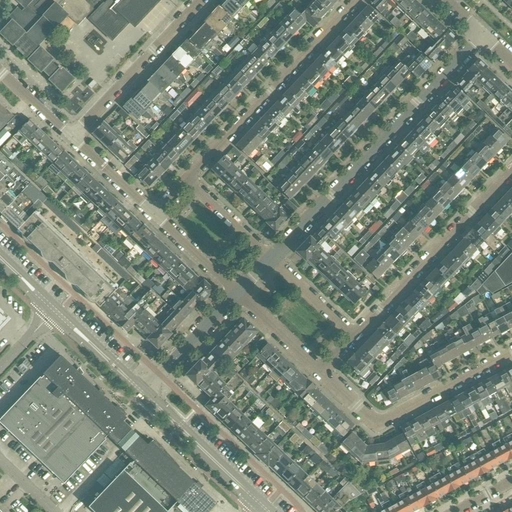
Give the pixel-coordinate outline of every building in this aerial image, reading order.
[(37,47),(56,28),(67,16),(67,15),(78,26),(94,9),(92,8),(99,1),(103,5),(89,19),(111,40),(129,22),(134,27),(159,0),(41,0),(40,1),(39,0),(16,0),(25,8),(22,12),(17,8),(8,18),(12,22),(1,34),(12,45),(13,45),(17,49),(16,50),(17,50),(24,57),(25,56),(29,60),(29,61),(41,72),(42,71),(51,79),(50,81),(62,92),(73,80),(61,69),(62,69),(59,66),(58,67),(51,61),(52,60),(40,49),(37,47)] [(230,0),(225,0),(220,6),(233,19),(237,14),(239,14),(238,16),(245,19),(248,16),(230,0)] [(246,0),(230,0),(248,16),(250,14),(247,8),(244,9),(244,7),(249,2),(246,0)] [(328,0),(314,0),(314,1),(327,13),(332,8),(331,7),(333,5),(328,0)] [(383,6),(388,0),(372,0),(369,3),(380,14),(385,9),(386,8),(383,6)] [(402,0),(396,7),(404,14),(416,2),(413,0),(402,0)] [(314,1),(307,8),(319,20),(321,17),(322,18),(327,13),(314,1)] [(404,14),(412,22),(424,9),(419,4),(418,5),(416,2),(404,14)] [(271,7),(267,3),(260,10),(265,14),(271,7)] [(220,6),(212,15),(231,33),(234,31),(231,25),(229,25),(228,24),(233,19),(220,6)] [(360,13),(360,14),(372,25),(377,20),(380,23),(382,20),(368,6),(365,9),(365,8),(360,13)] [(307,8),(300,15),(300,16),(306,22),(312,28),(318,23),(317,22),(319,20),(307,8)] [(294,9),(286,17),(298,29),(300,26),(301,27),(306,22),(300,16),(300,15),(294,9)] [(412,22),(420,29),(432,17),(429,15),(430,14),(424,9),(412,22)] [(372,25),(360,14),(359,15),(354,19),(355,20),(353,22),(364,33),(372,25)] [(212,15),(204,23),(217,35),(222,30),(223,31),(223,33),(229,36),(231,33),(212,15)] [(286,17),(279,25),(292,37),(297,32),(296,31),(298,29),(286,17)] [(390,23),(393,26),(398,21),(395,17),(390,23)] [(420,29),(428,37),(440,24),(435,19),(434,20),(432,17),(420,29)] [(398,21),(393,26),(397,29),(402,24),(398,21)] [(346,28),(345,29),(357,41),(364,33),(353,22),(351,24),(350,24),(346,28)] [(204,23),(196,31),(216,50),(224,57),(226,55),(217,47),(215,41),(213,42),(212,40),(217,35),(204,23)] [(428,37),(436,44),(447,32),(445,30),(446,29),(440,24),(428,37)] [(279,25),(272,33),(284,44),(286,42),(287,42),(292,37),(279,25)] [(340,35),(338,38),(350,49),(357,41),(345,29),(344,30),(340,35)] [(196,31),(188,40),(201,52),(205,47),(207,48),(207,50),(212,52),(221,61),(224,57),(216,50),(196,31)] [(448,31),(447,32),(436,44),(431,50),(428,47),(423,53),(434,63),(439,58),(437,56),(443,49),(445,51),(456,39),(448,31)] [(395,32),(387,40),(390,43),(398,34),(395,32)] [(406,37),(409,40),(414,35),(411,32),(406,37)] [(272,33),(265,40),(278,52),(283,47),(282,46),(284,44),(272,33)] [(401,35),(394,43),(400,48),(407,41),(401,35)] [(414,35),(409,40),(413,44),(418,38),(414,35)] [(239,41),(234,37),(226,45),(230,49),(234,46),(239,41)] [(331,44),(330,45),(343,56),(346,52),(347,52),(349,53),(352,50),(350,49),(338,38),(336,40),(335,39),(331,44)] [(188,40),(180,48),(200,67),(202,65),(199,58),(197,59),(196,57),(201,52),(188,40)] [(265,40),(258,48),(270,59),(272,57),(273,58),(278,52),(265,40)] [(387,40),(380,47),(383,50),(390,43),(387,40)] [(417,48),(421,51),(426,46),(422,42),(417,48)] [(400,48),(394,43),(387,51),(392,56),(400,48)] [(238,45),(232,51),(236,55),(242,48),(238,45)] [(326,51),(324,53),(337,65),(340,62),(338,61),(343,56),(330,45),(330,46),(329,46),(325,50),(326,51)] [(383,50),(380,47),(373,55),(376,58),(383,50)] [(180,48),(172,57),(185,69),(189,65),(190,67),(197,69),(200,67),(180,48)] [(258,48),(251,55),(264,67),(268,64),(267,62),(270,59),(258,48)] [(236,55),(232,51),(225,59),(229,62),(236,55)] [(317,59),(316,60),(328,72),(333,67),(336,70),(338,67),(337,65),(324,53),(322,55),(321,55),(317,59)] [(413,55),(410,58),(424,71),(426,69),(428,69),(431,66),(430,64),(431,64),(420,53),(416,57),(413,55)] [(251,55),(244,62),(256,74),(259,71),(260,71),(264,67),(251,55)] [(408,56),(401,64),(406,68),(405,69),(410,73),(416,79),(417,78),(419,79),(422,76),(421,74),(424,71),(410,58),(408,56)] [(172,57),(164,65),(184,84),(186,82),(183,75),(181,73),(185,69),(172,57)] [(383,61),(380,58),(373,65),(376,69),(383,61)] [(311,66),(309,68),(321,79),(328,72),(316,60),(315,61),(311,66)] [(463,92),(485,69),(487,68),(478,60),(467,72),(469,73),(463,80),(461,78),(455,84),(463,92)] [(391,69),(402,79),(405,77),(407,77),(410,73),(405,69),(406,68),(401,64),(399,61),(391,69)] [(244,62),(237,70),(250,82),(254,78),(253,77),(256,74),(244,62)] [(164,65),(156,74),(169,86),(174,81),(175,82),(175,84),(182,86),(184,84),(164,65)] [(203,71),(207,74),(213,68),(209,65),(203,71)] [(223,71),(221,70),(218,67),(211,73),(216,78),(223,71)] [(302,75),(301,76),(314,87),(321,79),(309,68),(307,71),(306,70),(302,75)] [(391,69),(384,76),(397,88),(400,85),(400,82),(402,79),(391,69)] [(472,100),(482,88),(495,75),(489,70),(488,71),(485,69),(463,92),(472,100)] [(237,70),(230,77),(242,89),(245,86),(246,86),(250,82),(237,70)] [(345,73),(349,77),(354,81),(357,78),(349,70),(345,73)] [(201,73),(196,79),(199,83),(205,76),(201,73)] [(156,74),(148,82),(167,101),(168,101),(170,99),(167,92),(165,93),(164,91),(169,86),(156,74)] [(482,88),(490,96),(501,84),(499,81),(500,80),(495,75),(482,88)] [(209,76),(204,81),(209,86),(214,81),(209,76)] [(297,82),(295,84),(306,95),(314,87),(301,76),(300,77),(300,76),(296,81),(297,82)] [(384,76),(377,84),(388,94),(390,92),(393,92),(397,88),(384,76)] [(230,77),(223,85),(236,97),(240,93),(239,91),(242,89),(230,77)] [(354,81),(349,77),(342,85),(346,89),(354,81)] [(199,83),(196,79),(190,86),(193,89),(199,83)] [(94,80),(88,86),(91,90),(97,84),(94,80)] [(209,86),(204,81),(200,86),(205,90),(209,86)] [(148,82),(140,91),(153,103),(158,98),(159,99),(159,101),(165,103),(167,101),(148,82)] [(374,87),(370,92),(382,103),(386,100),(386,97),(388,94),(377,84),(376,82),(372,86),(374,87)] [(288,90),(287,91),(299,103),(306,95),(295,84),(292,86),(287,90),(288,90)] [(498,103),(499,102),(510,90),(505,85),(504,86),(501,84),(490,96),(486,100),(489,103),(493,99),(498,103)] [(223,85),(216,92),(228,104),(231,101),(232,101),(236,97),(223,85)] [(448,94),(461,106),(466,111),(469,108),(466,105),(470,101),(455,87),(452,87),(450,90),(450,92),(448,94)] [(180,96),(183,99),(191,91),(187,88),(179,96),(180,96)] [(341,88),(336,94),(339,97),(344,91),(341,88)] [(196,90),(190,96),(194,99),(195,100),(201,95),(196,90)] [(499,102),(507,109),(511,103),(511,91),(510,90),(499,102)] [(140,91),(132,99),(151,118),(154,116),(151,109),(149,110),(148,108),(153,103),(140,91)] [(282,97),(280,99),(292,110),(297,115),(300,111),(295,107),(299,103),(287,91),(286,92),(281,96),(282,97)] [(216,92),(209,99),(222,112),(226,108),(225,106),(228,104),(216,92)] [(339,97),(336,94),(335,92),(327,100),(332,104),(339,97)] [(370,92),(363,99),(374,110),(376,107),(379,107),(382,103),(370,92)] [(443,97),(440,100),(454,114),(461,106),(448,94),(446,97),(443,97)] [(337,103),(339,105),(340,106),(348,98),(345,95),(337,103)] [(172,105),(175,108),(183,99),(180,96),(172,105)] [(151,118),(132,99),(124,108),(137,120),(142,115),(143,115),(142,118),(149,120),(151,118)] [(209,99),(202,107),(214,118),(217,116),(218,116),(222,112),(209,99)] [(273,106),(272,107),(284,118),(292,110),(280,99),(278,102),(277,101),(273,106)] [(319,107),(321,109),(324,112),(327,109),(332,104),(327,100),(326,99),(319,107)] [(363,99),(355,107),(368,118),(372,115),(371,112),(374,110),(363,99)] [(436,107),(434,109),(449,123),(456,116),(454,114),(440,100),(436,104),(436,107)] [(0,130),(6,124),(13,116),(0,103),(0,130)] [(183,103),(176,111),(180,114),(187,106),(183,103)] [(337,103),(330,111),(333,113),(332,113),(339,105),(337,103)] [(510,113),(511,114),(511,103),(507,109),(503,113),(506,117),(508,115),(508,116),(510,114),(510,113)] [(487,115),(490,112),(490,111),(482,104),(479,107),(487,115)] [(202,107),(195,114),(208,127),(211,123),(211,121),(214,118),(202,107)] [(268,113),(265,115),(279,127),(281,125),(280,123),(284,118),(272,107),(271,107),(267,112),(268,113)] [(355,107),(349,114),(360,125),(362,122),(365,122),(368,118),(355,107)] [(429,112),(426,115),(440,129),(444,124),(446,126),(449,123),(434,109),(432,112),(429,112)] [(180,114),(176,111),(169,118),(173,121),(180,114)] [(474,119),(478,123),(484,117),(483,114),(481,111),(476,117),(474,119)] [(487,115),(495,122),(498,119),(490,112),(487,115)] [(195,114),(188,122),(200,133),(203,131),(204,131),(208,127),(195,114)] [(349,114),(342,122),(354,133),(357,129),(357,127),(360,125),(349,114)] [(258,121),(258,122),(270,134),(275,129),(276,130),(279,127),(265,115),(263,117),(263,116),(258,121)] [(305,123),(307,125),(310,127),(317,120),(315,117),(312,115),(305,123)] [(422,122),(420,124),(433,136),(440,129),(426,115),(422,119),(422,122)] [(8,125),(12,130),(13,130),(12,129),(19,122),(19,123),(20,122),(13,116),(6,124),(8,125)] [(325,121),(323,118),(320,121),(325,127),(328,123),(325,121)] [(495,122),(502,130),(506,126),(498,119),(495,122)] [(18,132),(27,140),(38,128),(29,120),(18,132)] [(341,121),(334,128),(346,139),(348,137),(351,137),(354,133),(342,122),(341,121)] [(472,121),(467,127),(471,130),(476,125),(472,121)] [(97,139),(100,141),(112,129),(104,122),(92,134),(93,135),(93,136),(95,139),(97,139)] [(151,128),(148,131),(151,133),(154,129),(159,125),(156,122),(151,128)] [(188,122),(181,129),(194,142),(197,138),(197,136),(200,133),(188,122)] [(253,128),(251,130),(262,141),(270,134),(258,122),(257,123),(256,123),(252,127),(253,128)] [(415,126),(412,130),(425,143),(428,139),(430,141),(434,137),(433,136),(420,124),(418,126),(415,126)] [(12,130),(8,125),(0,133),(0,146),(10,135),(7,132),(12,130)] [(510,137),(511,137),(511,135),(511,132),(509,130),(506,126),(502,130),(510,137)] [(325,135),(326,136),(340,148),(343,144),(343,142),(346,139),(334,128),(332,127),(325,135)] [(467,127),(460,134),(464,137),(471,130),(467,127)] [(27,140),(35,148),(46,136),(38,128),(27,140)] [(141,128),(138,132),(146,139),(149,135),(141,128)] [(103,146),(107,150),(119,136),(112,129),(100,141),(103,144),(103,146)] [(181,129),(174,136),(186,148),(189,145),(190,145),(194,142),(181,129)] [(497,129),(489,137),(502,148),(502,147),(503,148),(507,143),(506,142),(509,140),(497,129)] [(244,137),(243,138),(255,149),(262,141),(251,130),(249,133),(248,132),(244,136),(244,137)] [(406,139),(419,152),(423,155),(427,151),(422,146),(425,143),(412,130),(408,134),(408,137),(406,139)] [(460,134),(453,142),(457,145),(464,137),(460,134)] [(471,134),(464,142),(467,145),(474,137),(471,134)] [(35,148),(44,156),(55,144),(46,136),(35,148)] [(112,153),(115,156),(127,144),(119,136),(107,150),(110,153),(112,153)] [(153,136),(148,141),(151,144),(156,139),(153,136)] [(174,136),(166,144),(179,156),(179,155),(181,155),(184,152),(184,151),(186,148),(174,136)] [(322,138),(318,142),(332,155),(334,152),(336,152),(340,148),(326,136),(323,140),(322,138)] [(489,137),(482,145),(494,156),(496,153),(497,154),(501,149),(502,148),(489,137)] [(255,149),(243,138),(242,138),(238,143),(238,144),(236,146),(248,157),(255,149)] [(401,141),(398,145),(411,158),(414,154),(416,156),(419,152),(406,139),(404,141),(401,141)] [(447,149),(450,152),(451,152),(457,145),(453,142),(451,140),(444,147),(447,149)] [(151,144),(148,141),(141,148),(144,151),(151,144)] [(301,141),(295,148),(298,152),(305,145),(301,141)] [(316,147),(313,151),(326,163),(329,159),(329,157),(332,155),(318,142),(315,146),(316,147)] [(284,147),(288,151),(289,149),(292,147),(288,143),(284,147)] [(44,156),(52,164),(63,152),(55,144),(44,156)] [(127,144),(115,156),(118,159),(118,160),(120,163),(122,163),(123,163),(135,151),(127,144)] [(166,144),(159,152),(172,163),(174,161),(176,160),(178,158),(178,156),(179,156),(166,144)] [(394,152),(392,154),(405,167),(409,163),(407,162),(411,158),(398,145),(394,149),(394,152)] [(482,145),(475,152),(487,164),(488,163),(492,159),(492,158),(494,156),(482,145)] [(0,150),(5,156),(9,152),(3,147),(0,150)] [(229,152),(237,159),(241,155),(233,148),(229,152)] [(450,152),(447,149),(440,157),(443,159),(450,152)] [(460,152),(457,150),(450,157),(452,160),(460,152)] [(308,153),(304,157),(317,170),(320,167),(322,167),(326,163),(313,151),(309,155),(308,153)] [(52,164),(60,172),(72,159),(69,155),(66,155),(63,152),(52,164)] [(159,152),(152,159),(165,172),(169,168),(169,166),(172,163),(159,152)] [(475,152),(468,160),(479,171),(481,169),(482,169),(486,165),(487,164),(475,152)] [(0,180),(13,167),(0,154),(0,180)] [(136,154),(126,165),(124,166),(129,171),(141,158),(136,154)] [(387,156),(383,160),(397,173),(400,169),(402,170),(405,167),(392,154),(390,156),(387,156)] [(245,159),(241,155),(237,159),(236,160),(240,164),(245,159)] [(277,155),(270,163),(273,166),(281,158),(277,155)] [(220,178),(231,166),(227,161),(229,159),(225,156),(212,170),(214,172),(214,174),(218,178),(220,178)] [(273,166),(270,163),(262,156),(255,164),(265,173),(267,173),(273,166)] [(11,161),(16,166),(20,163),(14,157),(11,161)] [(302,162),(299,166),(312,178),(315,174),(315,172),(317,170),(304,157),(301,161),(302,162)] [(57,175),(65,182),(79,167),(76,165),(76,162),(72,159),(60,172),(57,175)] [(152,159),(145,167),(157,179),(160,176),(161,176),(165,172),(152,159)] [(380,167),(378,169),(391,182),(395,178),(393,176),(397,173),(383,160),(380,164),(380,167)] [(468,160),(460,168),(472,179),(473,178),(473,179),(478,174),(477,173),(479,171),(468,160)] [(20,163),(16,166),(22,172),(26,168),(20,163)] [(436,167),(432,163),(427,168),(432,172),(436,167)] [(223,182),(227,186),(239,173),(231,166),(220,178),(223,180),(223,182)] [(294,168),(290,172),(303,184),(306,182),(308,182),(312,178),(299,166),(295,170),(294,168)] [(0,200),(8,191),(12,194),(26,179),(13,167),(0,180),(0,200)] [(72,190),(88,173),(84,170),(82,170),(79,167),(65,182),(72,190)] [(157,179),(145,167),(140,172),(138,170),(134,175),(144,185),(145,184),(149,188),(152,184),(154,184),(156,181),(156,180),(157,180),(157,179)] [(460,168),(453,176),(465,187),(467,184),(467,185),(472,180),(472,179),(460,168)] [(373,172),(370,175),(383,188),(386,184),(388,185),(391,182),(378,169),(375,172),(373,172)] [(288,177),(284,181),(297,193),(301,189),(301,187),(303,184),(290,172),(286,176),(288,177)] [(34,183),(38,180),(39,178),(33,173),(28,178),(34,183)] [(80,197),(83,193),(94,182),(92,179),(91,177),(88,173),(72,190),(80,197)] [(233,190),(236,193),(247,180),(239,173),(227,186),(231,190),(233,190)] [(435,173),(427,181),(431,184),(438,176),(435,173)] [(366,182),(364,184),(377,197),(380,193),(382,195),(386,191),(383,188),(370,175),(366,179),(366,182)] [(453,176),(446,183),(458,195),(459,194),(463,189),(462,189),(465,187),(453,176)] [(15,227),(17,230),(33,213),(34,213),(43,203),(47,199),(30,183),(26,179),(12,194),(8,191),(0,200),(0,213),(1,214),(15,227)] [(38,180),(34,183),(42,191),(48,185),(43,180),(40,182),(38,180)] [(238,197),(243,201),(255,188),(247,180),(236,193),(238,195),(238,197)] [(297,193),(284,181),(281,185),(279,183),(276,187),(289,200),(292,197),(294,197),(297,193)] [(431,184),(427,181),(421,188),(424,191),(431,184)] [(83,193),(80,197),(88,204),(91,201),(103,188),(99,184),(97,184),(94,182),(83,193)] [(435,188),(438,191),(450,202),(452,200),(453,200),(457,196),(458,195),(446,183),(443,187),(439,183),(435,188)] [(359,187),(355,190),(373,207),(378,202),(375,199),(377,197),(364,184),(361,187),(359,187)] [(411,186),(404,194),(408,197),(415,190),(411,186)] [(91,201),(98,208),(109,196),(107,194),(107,191),(103,188),(91,201)] [(249,205),(251,208),(263,195),(255,188),(243,201),(247,205),(249,205)] [(44,192),(50,198),(53,194),(47,189),(44,192)] [(352,196),(350,199),(363,212),(366,214),(373,207),(355,190),(352,194),(352,196)] [(393,198),(397,201),(401,205),(408,197),(404,194),(400,190),(393,198)] [(438,191),(431,199),(443,210),(444,209),(449,205),(448,204),(450,202),(438,191)] [(502,198),(501,199),(511,210),(511,194),(509,192),(507,194),(506,194),(501,198),(502,198)] [(254,212),(258,216),(271,203),(263,195),(251,208),(254,210),(254,212)] [(103,218),(106,215),(118,202),(115,199),(112,199),(109,196),(98,208),(99,209),(97,211),(103,218)] [(43,203),(77,235),(80,231),(47,199),(43,203)] [(345,202),(341,205),(354,218),(358,214),(359,215),(363,212),(350,199),(347,201),(345,202)] [(431,199),(424,206),(436,217),(438,215),(438,216),(443,211),(442,211),(443,210),(431,199)] [(496,205),(494,208),(506,219),(511,211),(511,210),(501,199),(500,200),(495,205),(496,205)] [(57,205),(65,212),(70,207),(67,204),(64,204),(61,201),(57,205)] [(288,201),(284,205),(292,213),(296,209),(288,201)] [(390,208),(390,209),(394,212),(401,205),(397,201),(390,208)] [(106,215),(114,222),(125,211),(122,208),(122,205),(118,202),(106,215)] [(266,223),(266,224),(281,209),(280,208),(278,210),(271,203),(258,216),(262,220),(264,220),(267,222),(266,223)] [(338,211),(335,214),(349,226),(352,223),(351,221),(354,218),(341,205),(338,209),(338,211)] [(424,206),(417,214),(429,226),(430,225),(434,220),(433,220),(436,217),(424,206)] [(487,214),(486,215),(498,226),(506,219),(494,208),(492,210),(491,209),(487,214)] [(281,209),(266,224),(273,230),(276,230),(288,218),(283,213),(284,212),(281,209)] [(394,212),(390,209),(383,216),(387,219),(394,212)] [(114,222),(121,229),(134,216),(130,213),(128,213),(125,211),(114,222)] [(398,211),(391,219),(394,222),(402,215),(401,214),(398,211)] [(101,307),(113,294),(116,291),(34,213),(33,213),(17,230),(23,235),(22,236),(23,237),(23,239),(24,240),(25,241),(26,242),(27,243),(28,243),(29,244),(30,244),(31,245),(32,244),(42,253),(41,254),(42,255),(42,257),(43,258),(43,259),(44,260),(45,261),(46,261),(48,262),(49,262),(50,263),(51,262),(66,276),(65,277),(66,278),(66,279),(67,281),(68,282),(69,283),(70,284),(71,284),(72,285),(73,285),(75,286),(75,285),(85,294),(84,295),(85,296),(85,297),(86,299),(87,300),(88,301),(89,302),(90,302),(91,303),(92,303),(94,304),(94,303),(100,308),(101,307)] [(331,217),(327,220),(340,233),(344,229),(345,230),(349,226),(335,214),(333,216),(331,217)] [(410,218),(408,220),(421,233),(423,231),(424,231),(428,227),(429,226),(417,214),(412,219),(410,218)] [(481,221),(479,223),(491,234),(498,226),(486,215),(485,216),(481,220),(481,221)] [(73,220),(80,227),(83,224),(84,223),(77,216),(73,220)] [(121,229),(129,237),(140,225),(137,222),(137,220),(134,216),(121,229)] [(391,219),(384,227),(387,230),(394,222),(391,219)] [(407,225),(402,230),(414,241),(415,240),(420,236),(419,235),(421,233),(408,220),(407,219),(404,222),(407,225)] [(324,226),(321,229),(329,236),(329,237),(334,242),(338,238),(336,236),(340,233),(327,220),(324,224),(324,226)] [(472,230),(484,242),(491,234),(479,223),(477,225),(476,225),(472,229),(472,230)] [(83,224),(80,227),(86,233),(89,229),(83,224)] [(133,247),(137,244),(149,231),(144,226),(143,227),(140,225),(129,237),(126,240),(133,247)] [(384,227),(376,235),(380,238),(388,230),(387,230),(384,227)] [(305,261),(307,259),(329,236),(321,229),(309,241),(308,240),(297,252),(298,254),(299,254),(304,260),(304,261),(305,261)] [(402,230),(395,237),(406,248),(408,246),(409,247),(414,242),(413,242),(414,241),(402,230)] [(464,239),(476,250),(484,242),(472,230),(471,230),(464,238),(464,239)] [(137,244),(144,251),(155,239),(153,237),(154,236),(149,231),(137,244)] [(365,235),(362,239),(365,242),(372,235),(369,231),(365,235)] [(376,235),(369,242),(372,246),(373,246),(375,248),(377,246),(375,244),(380,238),(376,235)] [(309,264),(313,268),(325,255),(321,251),(322,250),(322,251),(324,249),(321,246),(329,237),(329,236),(307,259),(309,262),(309,264)] [(395,237),(387,245),(400,257),(400,256),(401,256),(405,251),(404,250),(406,248),(395,237)] [(99,238),(95,241),(103,248),(107,244),(102,240),(99,238)] [(144,251),(152,258),(164,245),(161,242),(158,242),(155,239),(144,251)] [(459,244),(457,247),(469,258),(476,250),(464,239),(463,239),(459,244)] [(324,244),(326,246),(330,249),(334,245),(328,240),(324,244)] [(372,246),(369,242),(362,250),(365,254),(372,246)] [(96,245),(92,249),(126,280),(129,277),(96,245)] [(152,258),(160,265),(170,254),(168,251),(168,249),(164,245),(152,258)] [(387,245),(380,253),(392,264),(394,261),(395,262),(399,258),(399,257),(400,257),(387,245)] [(354,246),(347,254),(351,257),(358,250),(354,246)] [(450,253),(449,254),(462,265),(469,258),(457,247),(455,249),(454,248),(450,253)] [(497,254),(499,256),(500,257),(503,259),(510,252),(504,247),(497,254)] [(111,256),(117,262),(122,257),(122,256),(123,255),(117,248),(115,250),(110,255),(111,256)] [(378,255),(373,260),(385,272),(386,271),(390,267),(390,266),(392,264),(380,253),(376,249),(373,251),(378,255)] [(319,272),(322,274),(335,261),(339,257),(342,253),(339,250),(332,258),(331,258),(329,259),(325,255),(313,268),(317,272),(319,272)] [(385,272),(373,260),(369,265),(365,262),(365,260),(368,257),(365,254),(362,250),(353,260),(363,269),(365,269),(377,279),(379,277),(380,278),(384,273),(385,272)] [(511,253),(490,277),(482,285),(489,291),(492,294),(511,283),(511,253)] [(160,265),(167,273),(179,260),(176,256),(173,256),(170,254),(160,265)] [(445,260),(443,262),(454,273),(462,265),(449,254),(449,255),(448,255),(444,259),(445,260)] [(117,262),(126,270),(129,266),(131,264),(123,256),(122,257),(117,262)] [(492,264),(495,267),(503,259),(500,257),(499,256),(492,264)] [(170,278),(174,282),(186,268),(183,266),(183,263),(179,260),(167,273),(172,277),(170,278)] [(325,279),(329,283),(341,270),(337,266),(338,265),(335,261),(322,274),(325,277),(325,279)] [(436,268),(435,269),(447,281),(454,273),(443,262),(441,264),(440,264),(435,268),(436,268)] [(492,264),(485,272),(488,275),(495,267),(492,264)] [(134,277),(137,274),(129,266),(126,270),(134,277)] [(180,284),(183,288),(195,275),(192,271),(189,271),(186,268),(174,282),(178,286),(180,284)] [(430,275),(428,278),(434,283),(440,289),(447,281),(435,269),(434,270),(429,275),(430,275)] [(335,287),(338,289),(351,276),(347,273),(346,274),(341,270),(329,283),(333,287),(335,287)] [(485,272),(477,280),(482,285),(490,277),(488,275),(485,272)] [(134,277),(142,284),(145,281),(137,274),(134,277)] [(186,293),(190,297),(204,282),(203,282),(202,283),(199,281),(199,278),(195,275),(183,288),(188,292),(186,293)] [(341,294),(345,298),(357,285),(353,281),(354,280),(351,276),(338,289),(341,292),(341,294)] [(375,284),(367,276),(366,276),(365,277),(374,285),(375,284)] [(150,290),(152,288),(154,285),(149,280),(150,279),(149,277),(148,279),(147,279),(145,281),(142,284),(144,287),(145,286),(150,290)] [(421,284),(420,285),(432,296),(440,289),(434,283),(428,278),(426,280),(425,279),(421,284)] [(482,285),(477,280),(470,288),(474,291),(476,291),(479,289),(482,285)] [(187,300),(184,303),(183,304),(191,311),(200,301),(201,302),(212,291),(204,283),(204,282),(190,297),(187,300)] [(154,285),(152,288),(159,295),(162,292),(154,285)] [(357,285),(345,298),(349,302),(351,302),(354,305),(368,290),(364,287),(362,290),(357,285)] [(415,291),(413,293),(425,304),(432,296),(420,285),(419,286),(415,290),(415,291)] [(476,291),(479,295),(480,296),(481,296),(489,291),(482,285),(479,289),(476,291)] [(507,288),(499,292),(501,296),(508,292),(507,288)] [(461,293),(461,294),(466,299),(472,293),(468,289),(462,295),(461,293)] [(125,332),(133,323),(158,297),(151,290),(148,293),(147,293),(130,310),(118,323),(117,324),(125,332)] [(166,305),(141,331),(140,332),(157,349),(171,335),(169,333),(182,320),(185,318),(186,318),(189,315),(189,313),(191,311),(183,304),(184,303),(179,299),(179,300),(170,291),(167,291),(161,297),(176,311),(174,312),(166,305)] [(501,296),(499,292),(491,297),(493,300),(501,296)] [(406,300),(405,300),(418,312),(425,304),(413,293),(411,295),(410,295),(406,299),(406,300)] [(106,312),(109,315),(122,302),(113,294),(101,307),(102,308),(101,309),(105,313),(106,312)] [(461,294),(453,302),(457,305),(466,299),(461,294)] [(475,305),(483,301),(481,296),(480,296),(479,295),(471,299),(472,300),(474,303),(475,305)] [(133,323),(141,331),(166,305),(158,297),(133,323)] [(401,306),(399,309),(410,320),(418,312),(405,300),(404,301),(400,306),(401,306)] [(472,300),(465,305),(467,310),(471,308),(470,305),(474,303),(472,300)] [(115,320),(118,323),(130,310),(122,302),(109,315),(111,317),(111,318),(113,321),(115,320)] [(457,305),(453,302),(446,308),(449,311),(457,305)] [(465,305),(457,311),(460,317),(461,318),(469,314),(467,310),(465,305)] [(511,316),(506,305),(498,309),(509,329),(511,327),(511,316)] [(392,315),(391,316),(403,328),(410,320),(399,309),(396,311),(396,310),(391,315),(392,315)] [(498,318),(493,320),(500,334),(509,329),(498,309),(494,311),(498,318)] [(0,327),(8,319),(0,311),(0,327)] [(457,311),(449,317),(452,322),(455,320),(460,317),(457,311)] [(440,319),(437,316),(436,314),(430,320),(434,324),(435,323),(437,321),(440,319)] [(386,322),(384,324),(395,335),(403,328),(391,316),(390,317),(385,321),(386,322)] [(485,316),(481,318),(492,337),(494,336),(495,337),(500,334),(493,320),(489,323),(485,316)] [(449,317),(442,322),(445,327),(452,323),(452,322),(449,317)] [(481,327),(477,329),(484,342),(489,340),(489,339),(492,337),(481,318),(478,320),(481,327)] [(236,327),(235,327),(249,340),(256,332),(243,320),(241,322),(239,322),(236,325),(236,327)] [(445,328),(445,327),(442,322),(435,328),(437,333),(445,328)] [(379,330),(377,332),(390,344),(393,341),(392,339),(395,335),(384,324),(383,325),(382,324),(378,329),(379,330)] [(469,325),(465,327),(475,346),(478,345),(479,345),(484,342),(477,329),(472,331),(469,325)] [(229,335),(228,334),(242,347),(249,340),(235,327),(235,328),(233,328),(230,331),(231,332),(229,335)] [(457,331),(460,338),(468,351),(473,349),(473,348),(475,346),(465,327),(457,331)] [(448,333),(447,333),(459,355),(462,353),(462,354),(468,351),(460,338),(456,340),(451,329),(447,331),(448,333)] [(390,344),(377,332),(374,334),(369,338),(370,339),(369,340),(381,351),(386,346),(387,347),(390,344)] [(449,344),(444,347),(452,360),(457,357),(456,356),(459,355),(447,333),(444,335),(449,344)] [(222,342),(235,355),(242,347),(228,334),(227,334),(222,340),(222,342)] [(422,339),(420,340),(422,343),(430,339),(429,338),(427,334),(421,338),(422,339)] [(255,346),(259,350),(267,342),(262,338),(255,346)] [(403,343),(408,347),(412,342),(408,338),(403,343)] [(362,346),(361,347),(374,359),(381,351),(369,340),(367,342),(366,341),(362,346)] [(417,344),(413,347),(415,351),(419,349),(419,348),(423,346),(422,343),(420,340),(417,344)] [(217,348),(214,350),(222,358),(226,361),(227,363),(235,355),(222,342),(221,342),(221,343),(219,343),(216,346),(217,348)] [(436,342),(433,345),(443,364),(446,362),(446,363),(452,360),(444,347),(442,342),(438,344),(436,342)] [(256,356),(264,364),(276,351),(275,350),(271,346),(270,347),(267,344),(256,356)] [(425,351),(429,358),(436,370),(441,367),(440,365),(443,364),(433,345),(429,346),(430,348),(425,351)] [(357,353),(355,355),(366,366),(374,359),(361,347),(361,348),(360,348),(356,352),(357,353)] [(210,370),(218,362),(222,358),(214,350),(201,364),(199,362),(186,376),(196,385),(210,370)] [(264,364),(272,371),(283,359),(281,357),(282,356),(277,352),(276,351),(264,364)] [(401,354),(397,351),(389,359),(394,362),(401,354)] [(347,363),(362,378),(370,370),(366,367),(366,366),(355,355),(354,356),(353,355),(349,360),(349,361),(347,363)] [(0,419),(0,423),(22,444),(81,376),(60,356),(43,375),(44,376),(41,379),(40,378),(0,419)] [(429,358),(421,362),(432,381),(434,380),(435,381),(440,378),(439,377),(440,377),(436,370),(429,358)] [(272,371),(280,378),(291,366),(291,365),(286,361),(285,361),(283,359),(272,371)] [(18,368),(24,373),(31,365),(26,360),(18,368)] [(402,365),(400,361),(394,368),(395,370),(402,365)] [(387,362),(382,367),(386,370),(391,365),(387,362)] [(421,370),(417,373),(424,387),(429,384),(429,383),(432,381),(421,362),(418,364),(421,370)] [(280,378),(288,386),(299,374),(296,372),(297,371),(293,367),(292,367),(291,366),(280,378)] [(386,370),(382,367),(377,373),(380,376),(386,370)] [(204,393),(212,400),(236,375),(228,368),(219,379),(218,378),(204,393)] [(239,374),(247,382),(250,379),(253,376),(249,373),(247,373),(243,369),(239,374)] [(409,369),(405,371),(415,390),(418,389),(419,389),(424,387),(417,373),(413,375),(409,369)] [(196,385),(204,393),(218,378),(210,370),(196,385)] [(405,379),(400,382),(408,395),(413,392),(415,390),(405,371),(402,373),(405,379)] [(497,374),(505,388),(508,394),(511,392),(511,381),(506,371),(503,372),(502,371),(497,374)] [(373,373),(370,376),(366,381),(371,386),(379,378),(373,373)] [(288,386),(295,393),(307,380),(306,380),(302,375),(301,376),(299,374),(288,386)] [(492,378),(490,379),(507,412),(511,410),(508,405),(508,404),(500,390),(505,388),(497,374),(492,377),(492,378)] [(214,414),(226,401),(240,387),(242,384),(244,383),(236,375),(212,400),(205,408),(211,413),(212,412),(214,414)] [(399,399),(389,380),(387,375),(383,380),(388,389),(379,393),(383,401),(388,398),(391,403),(392,403),(392,404),(397,401),(397,400),(399,399)] [(81,376),(22,444),(64,484),(106,440),(105,439),(107,436),(117,445),(131,430),(123,422),(126,418),(81,376)] [(393,378),(389,380),(399,399),(402,397),(403,398),(408,395),(400,382),(396,384),(393,378)] [(247,382),(255,389),(257,386),(250,379),(247,382)] [(486,380),(481,383),(489,396),(493,394),(496,400),(495,401),(503,414),(507,412),(490,379),(487,381),(486,380)] [(295,393),(303,400),(315,388),(307,380),(295,393)] [(474,388),(484,407),(485,409),(489,407),(484,399),(489,396),(481,383),(476,386),(476,387),(474,388)] [(240,387),(248,394),(250,392),(242,384),(240,387)] [(303,400),(311,408),(322,396),(320,394),(320,393),(316,389),(315,388),(303,400)] [(470,389),(465,392),(473,405),(477,403),(482,411),(485,410),(484,407),(474,388),(470,390),(470,389)] [(248,394),(256,402),(258,399),(250,392),(248,394)] [(457,397),(468,416),(474,428),(476,431),(480,429),(468,407),(473,405),(465,392),(459,395),(460,396),(457,397)] [(311,408),(319,415),(330,403),(329,402),(325,397),(324,398),(322,396),(311,408)] [(449,400),(449,401),(460,421),(460,420),(456,414),(461,411),(464,418),(468,416),(457,397),(454,399),(454,398),(449,400)] [(253,404),(260,410),(264,405),(258,399),(256,402),(253,404)] [(274,400),(270,404),(275,409),(280,404),(275,399),(274,400)] [(216,419),(221,423),(234,409),(226,401),(214,414),(217,417),(216,419)] [(446,402),(441,405),(448,418),(453,416),(456,422),(460,421),(449,401),(446,403),(446,402)] [(319,415),(327,422),(337,411),(335,408),(336,408),(331,403),(331,404),(330,403),(319,415)] [(434,410),(444,429),(452,425),(448,418),(441,405),(435,408),(436,409),(434,410)] [(278,411),(284,417),(287,413),(282,408),(278,411)] [(227,426),(230,429),(242,416),(234,409),(221,423),(225,427),(227,426)] [(430,411),(425,413),(432,427),(437,424),(440,431),(444,429),(434,410),(430,412),(430,411)] [(327,422),(334,429),(346,417),(345,416),(340,412),(340,413),(337,411),(327,422)] [(419,418),(417,419),(428,438),(432,436),(428,429),(432,427),(425,413),(419,417),(419,418)] [(271,416),(280,424),(282,422),(273,414),(271,416)] [(493,420),(490,414),(488,415),(489,417),(481,421),(483,425),(493,420)] [(295,422),(296,421),(290,415),(286,419),(292,425),(295,422)] [(232,434),(237,438),(250,424),(242,416),(230,429),(233,432),(232,434)] [(346,417),(334,429),(342,437),(353,425),(351,423),(351,422),(347,418),(346,417)] [(413,420),(409,422),(416,436),(420,442),(428,438),(417,419),(414,421),(413,420)] [(289,429),(282,422),(280,424),(278,426),(286,433),(289,429)] [(416,436),(409,422),(403,425),(403,426),(400,428),(411,447),(415,445),(411,438),(416,436)] [(299,423),(295,427),(301,433),(305,429),(299,423)] [(243,441),(246,444),(258,431),(250,424),(237,438),(241,442),(243,441)] [(301,433),(309,441),(313,437),(310,434),(305,429),(301,433)] [(457,434),(458,435),(459,438),(467,434),(465,430),(457,434)] [(253,451),(254,452),(266,438),(258,431),(246,444),(249,447),(248,448),(251,451),(253,451)] [(340,445),(348,452),(360,440),(356,436),(355,437),(351,433),(340,445)] [(294,444),(296,442),(299,438),(295,434),(289,440),(294,444)] [(256,456),(262,462),(276,447),(269,441),(272,437),(269,435),(266,438),(254,452),(257,454),(256,456)] [(397,437),(392,440),(400,455),(410,449),(402,435),(398,438),(397,437)] [(458,435),(449,439),(451,443),(459,438),(458,435)] [(309,441),(317,448),(321,443),(313,436),(313,437),(309,441)] [(88,507),(93,511),(166,511),(194,483),(151,442),(147,445),(139,437),(124,452),(134,461),(131,464),(130,463),(88,507)] [(452,445),(451,443),(449,439),(441,444),(444,449),(452,445)] [(348,452),(361,464),(366,447),(364,445),(364,444),(360,440),(348,452)] [(387,443),(384,445),(390,460),(391,464),(391,465),(396,463),(395,457),(400,455),(392,440),(386,442),(387,443)] [(498,441),(495,443),(506,464),(508,463),(507,461),(511,458),(511,457),(505,445),(501,447),(498,441)] [(321,443),(317,448),(325,456),(329,451),(321,443)] [(494,451),(490,453),(498,466),(503,463),(504,465),(506,464),(495,443),(492,445),(494,449),(493,449),(494,451)] [(374,452),(375,462),(376,466),(391,464),(390,460),(384,445),(381,445),(381,444),(375,445),(376,452),(374,452)] [(361,464),(375,462),(374,452),(376,452),(375,445),(369,446),(369,447),(366,447),(361,464)] [(315,453),(307,446),(301,452),(304,455),(307,455),(311,452),(314,455),(315,453)] [(268,465),(272,468),(284,455),(276,447),(262,462),(267,466),(268,465)] [(484,449),(480,451),(492,472),(494,471),(492,469),(498,466),(490,453),(487,455),(484,449)] [(433,450),(425,454),(427,458),(435,454),(433,450)] [(492,472),(480,451),(473,455),(483,474),(488,472),(489,473),(492,472)] [(427,458),(425,454),(424,452),(416,456),(420,462),(427,458)] [(321,459),(315,453),(314,455),(309,460),(315,466),(321,459)] [(435,456),(438,462),(444,459),(441,453),(435,456)] [(276,473),(279,476),(292,463),(284,455),(272,468),(272,469),(272,471),(275,474),(276,473)] [(473,455),(465,459),(477,480),(479,479),(478,477),(483,474),(473,455)] [(447,461),(451,467),(462,488),(464,487),(463,485),(468,482),(458,463),(454,465),(451,459),(447,461)] [(465,459),(458,463),(468,482),(473,479),(474,481),(477,480),(465,459)] [(326,474),(328,472),(331,468),(323,460),(318,466),(326,474)] [(282,480),(286,484),(300,470),(292,463),(279,476),(282,478),(282,480)] [(450,475),(446,477),(454,490),(459,488),(460,489),(462,488),(451,467),(447,469),(449,472),(450,475)] [(331,468),(328,472),(333,477),(337,473),(331,468)] [(292,488),(295,491),(307,477),(300,470),(286,484),(290,489),(292,488)] [(439,473),(435,475),(447,496),(449,495),(448,493),(454,490),(446,477),(442,479),(439,473)] [(400,482),(405,479),(403,474),(394,479),(397,485),(401,483),(400,482)] [(432,485),(431,485),(438,498),(443,495),(445,497),(447,496),(435,475),(428,479),(432,485)] [(297,495),(302,499),(315,485),(307,477),(295,491),(298,493),(297,495)] [(340,484),(343,487),(348,482),(345,478),(340,484)] [(350,484),(361,494),(367,491),(355,479),(350,484)] [(343,487),(319,511),(335,511),(340,508),(341,509),(348,502),(361,494),(350,484),(348,482),(343,487)] [(423,482),(420,484),(430,504),(437,500),(436,499),(438,498),(431,485),(424,489),(423,487),(425,486),(423,482)] [(194,483),(166,511),(208,511),(216,504),(194,483)] [(421,491),(414,495),(421,508),(423,507),(430,504),(420,484),(416,486),(418,490),(420,489),(421,491)] [(308,503),(311,506),(323,492),(315,485),(302,499),(306,503),(308,503)] [(313,510),(315,511),(319,511),(331,500),(323,492),(311,506),(314,508),(313,510)] [(406,492),(402,494),(412,511),(413,511),(421,508),(414,495),(407,498),(406,496),(408,496),(406,492)] [(380,495),(381,497),(389,511),(400,511),(396,504),(389,508),(388,506),(390,505),(384,493),(380,495)] [(397,504),(396,504),(400,511),(412,511),(402,494),(399,496),(401,499),(402,499),(403,500),(397,504)] [(389,511),(381,497),(377,499),(383,509),(385,508),(386,510),(381,511),(389,511)]
